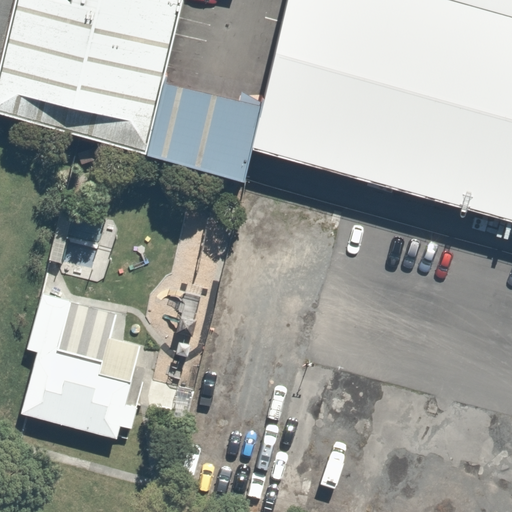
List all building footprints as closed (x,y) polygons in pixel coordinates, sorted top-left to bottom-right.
[(0,111),(81,135),(145,153),(162,80),(181,0),(13,0),(0,58),(0,111)] [(0,0),(0,58),(13,0),(0,0)] [(511,0),(285,0),(263,95),(250,147),(511,220),(511,0)] [(242,179),(250,147),(263,95),(251,96),(240,90),(239,98),(162,80),(145,153),(242,179)] [(26,348),(36,351),(20,412),(27,414),(116,438),(116,436),(119,425),(131,428),(136,407),(124,403),(140,344),(110,336),(116,313),(70,301),(70,300),(41,292),(26,348)]
